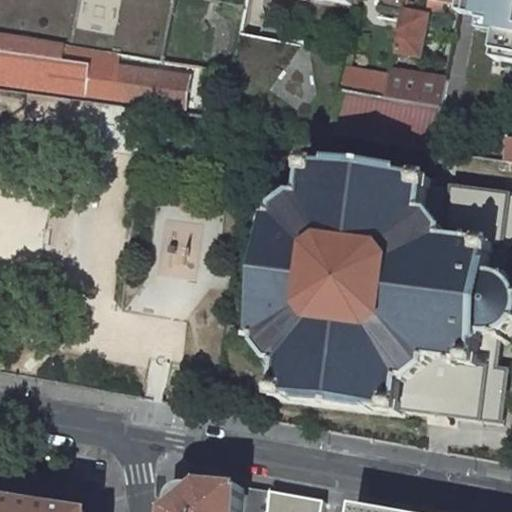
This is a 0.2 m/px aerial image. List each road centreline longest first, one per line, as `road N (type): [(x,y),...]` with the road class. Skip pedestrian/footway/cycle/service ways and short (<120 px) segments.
road 1 (residential): [(131,436),(511,501)]
road 2 (residential): [(0,412),(131,436)]
